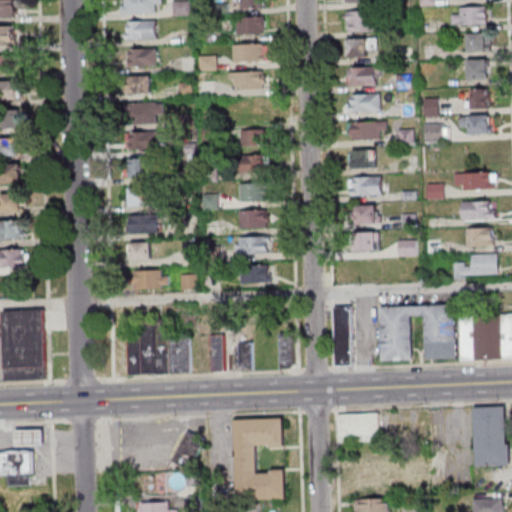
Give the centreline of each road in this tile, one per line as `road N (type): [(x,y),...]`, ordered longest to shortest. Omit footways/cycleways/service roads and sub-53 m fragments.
road 1 (tertiary): [(511,383),(0,405)]
road 2 (residential): [(88,511),(71,0)]
road 3 (residential): [(321,511),(307,0)]
